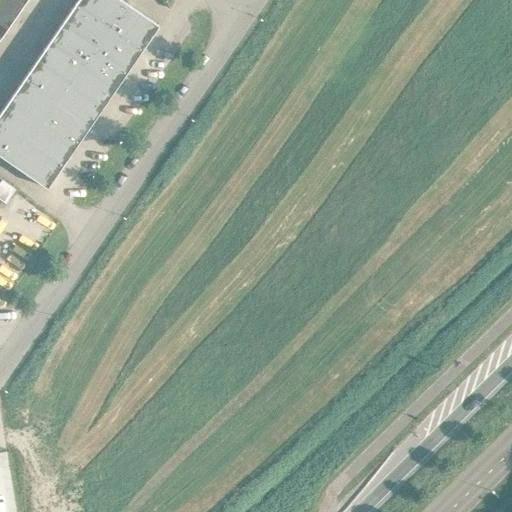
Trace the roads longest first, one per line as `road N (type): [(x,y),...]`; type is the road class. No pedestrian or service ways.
road 1 (unclassified): [(0,359),(243,4)]
road 2 (secondary): [(511,355),(351,511)]
